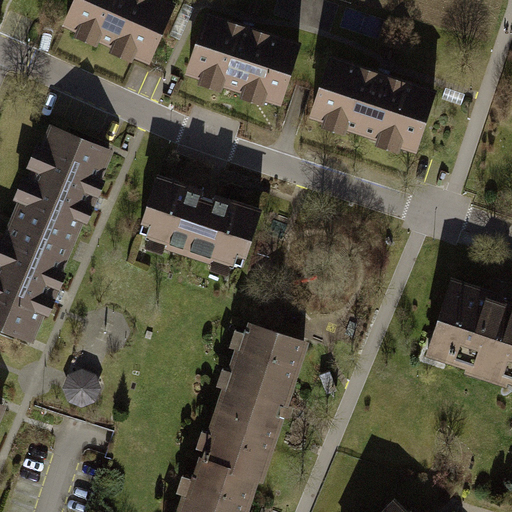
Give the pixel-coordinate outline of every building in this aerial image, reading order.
[(174,6),(161,0),(75,0),(66,23),(150,60),(174,6)] [(207,12),(188,68),(282,100),(301,44),(207,12)] [(332,54),(313,112),(416,147),(436,89),(332,54)] [(39,129),(0,234),(0,327),(38,342),(108,154),(39,129)] [(149,187),(133,239),(231,270),(247,219),(149,187)] [(511,320),(450,299),(426,370),(511,398),(511,320)] [(250,322),(206,457),(257,474),(261,475),(306,340),(250,322)] [(107,396),(99,366),(66,375),(74,405),(107,396)] [(201,455),(182,511),(244,511),(257,474),(206,457),(201,455)] [(408,511),(395,499),(382,511),(408,511)]
